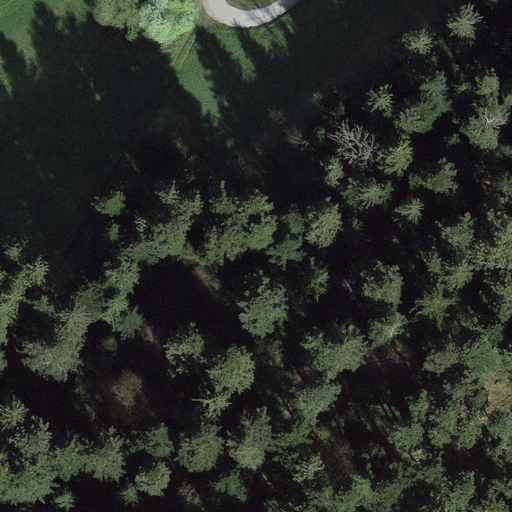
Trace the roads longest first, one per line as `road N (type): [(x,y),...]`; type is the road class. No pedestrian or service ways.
road 1 (track): [(250,511),(345,292),(427,161),(493,0)]
road 2 (track): [(0,358),(156,113),(215,1)]
